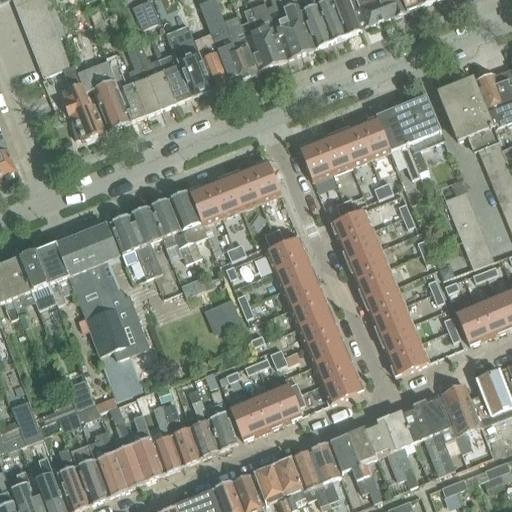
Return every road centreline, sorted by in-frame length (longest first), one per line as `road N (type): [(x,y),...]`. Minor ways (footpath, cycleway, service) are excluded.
road 1 (residential): [(390,406),(262,116)]
road 2 (residential): [(135,511),(179,487),(390,406)]
road 3 (residential): [(262,116),(511,18)]
road 4 (residential): [(49,203),(262,116)]
road 5 (residential): [(49,203),(0,74)]
road 6 (residential): [(390,406),(511,346)]
